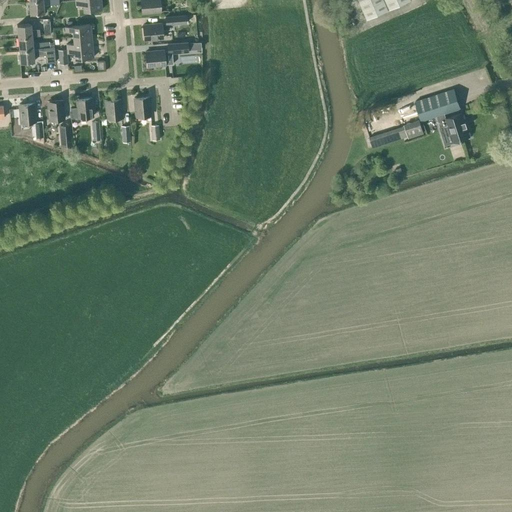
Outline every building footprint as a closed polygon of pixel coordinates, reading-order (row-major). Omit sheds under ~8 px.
[(40,0),(28,1),(29,14),(44,12),(43,6),(59,4),(58,0),(40,0)] [(100,0),(78,0),(75,0),(75,5),(82,4),(83,11),(102,9),(100,0)] [(140,0),(141,13),(160,11),(159,0),(140,0)] [(359,0),(367,18),(409,0),(359,0)] [(161,23),(142,25),(144,40),(163,38),(162,29),(170,29),(170,24),(186,23),(185,14),(164,16),(165,23),(161,23)] [(30,24),(16,25),(17,37),(31,36),(38,36),(38,29),(31,30),(31,29),(30,24)] [(72,31),(72,37),(91,35),(90,24),(64,27),(65,31),(72,31)] [(66,44),(66,48),(92,46),(91,35),(72,37),(73,43),(66,44)] [(32,43),(31,36),(17,37),(19,50),(33,49),(50,47),(49,41),(32,43)] [(164,50),(145,52),(146,67),(165,65),(165,64),(172,63),(171,53),(188,51),(188,49),(201,48),(201,41),(187,42),(187,41),(166,43),(167,50),(164,51),(164,50)] [(74,52),(75,59),(93,57),(92,46),(66,48),(67,53),(74,52)] [(33,49),(19,50),(20,62),(34,61),(33,56),(45,55),(45,63),(55,62),(54,47),(50,47),(33,49)] [(66,49),(58,50),(59,63),(67,63),(66,49)] [(454,89),(415,101),(421,121),(436,116),(441,131),(442,136),(450,133),(452,133),(455,141),(469,137),(466,127),(467,127),(467,126),(465,127),(463,123),(466,122),(465,121),(464,121),(461,113),(446,118),(444,113),(460,108),(454,89)] [(148,96),(133,98),(135,116),(150,115),(148,96)] [(77,106),(70,107),(71,118),(78,117),(92,116),(91,97),(76,99),(77,106)] [(120,99),(105,100),(107,119),(122,118),(120,99)] [(62,100),(47,101),(49,120),(64,119),(62,100)] [(33,103),(19,104),(20,123),(35,121),(33,103)] [(404,124),(408,138),(423,133),(419,119),(404,124)] [(91,122),(92,140),(100,139),(99,121),(91,122)] [(34,124),(35,138),(43,137),(42,124),(34,124)] [(72,145),(70,124),(59,125),(61,146),(72,145)] [(151,125),(152,140),(159,139),(158,124),(151,125)] [(121,126),(122,142),(130,141),(128,126),(121,126)]
